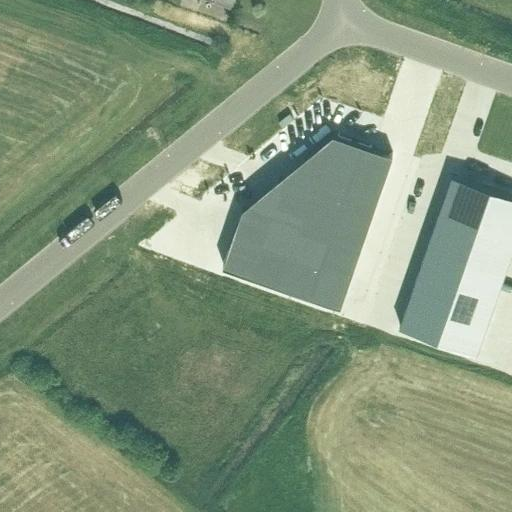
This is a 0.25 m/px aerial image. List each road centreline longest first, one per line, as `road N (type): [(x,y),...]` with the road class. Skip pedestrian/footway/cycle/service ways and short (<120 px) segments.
road 1 (unclassified): [(345,18),(0,303)]
road 2 (unclassified): [(511,77),(345,18)]
